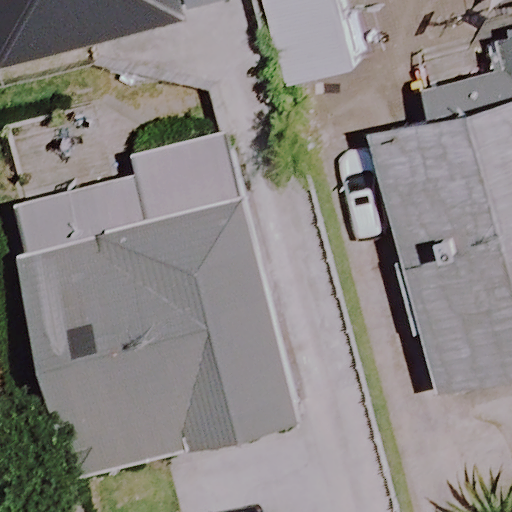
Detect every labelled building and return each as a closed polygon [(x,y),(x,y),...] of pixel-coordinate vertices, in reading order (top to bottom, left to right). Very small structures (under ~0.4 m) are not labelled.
[(264,58),(248,0),(155,0),(177,81),(264,58)] [(254,0),(276,90),(355,71),(337,0),(254,0)] [(511,10),(511,0),(486,0),(491,15),(511,10)] [(511,368),(511,39),(511,43),(511,86),(376,120),(441,386),(511,368)] [(310,415),(237,121),(135,146),(122,91),(0,120),(0,125),(85,470),(310,415)]
